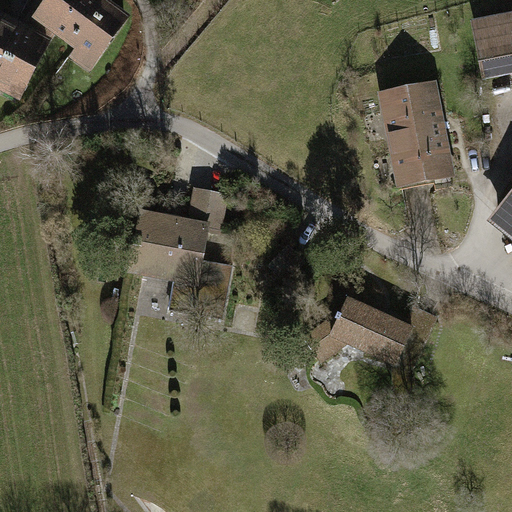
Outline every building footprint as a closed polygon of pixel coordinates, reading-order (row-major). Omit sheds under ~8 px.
[(27,0),(25,6),(26,7),(58,30),(80,46),(97,59),(125,19),(99,0),(27,0)] [(58,30),(26,7),(15,27),(47,44),(58,30)] [(511,17),(476,24),(486,74),(511,69),(511,17)] [(0,85),(7,89),(11,82),(24,89),(47,44),(15,27),(0,18),(0,85)] [(89,69),(97,59),(80,46),(72,56),(89,69)] [(433,89),(384,99),(400,180),(449,170),(433,89)] [(190,225),(142,217),(138,239),(134,239),(128,268),(144,271),(144,273),(176,279),(170,311),(222,320),(232,267),(201,262),(207,230),(219,232),(225,197),(196,192),(190,225)] [(511,198),(499,215),(511,225),(511,198)] [(511,225),(499,215),(491,224),(511,241),(511,225)] [(286,250),(276,260),(291,275),(301,265),(286,250)] [(411,329),(346,301),(340,314),(338,313),(336,317),(305,339),(321,363),(349,344),(395,363),(411,370),(435,319),(419,312),(411,329)] [(411,370),(395,363),(398,402),(413,401),(411,370)]
